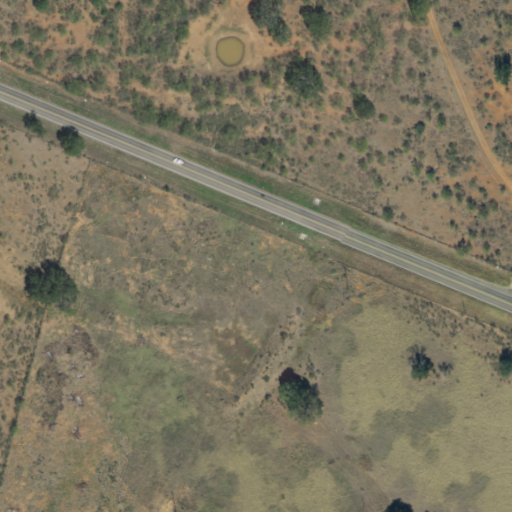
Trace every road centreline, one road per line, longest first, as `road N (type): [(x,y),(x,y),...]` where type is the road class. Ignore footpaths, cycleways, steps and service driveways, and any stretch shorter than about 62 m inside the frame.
road 1 (primary): [(0,91),(511,300)]
road 2 (residential): [(511,240),(474,92),(435,0)]
